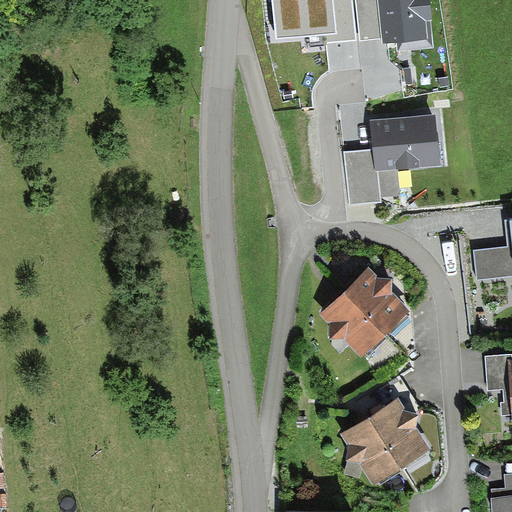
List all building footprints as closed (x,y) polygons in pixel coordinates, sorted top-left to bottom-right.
[(350,0),(273,0),(277,37),(327,32),(328,41),(354,39),(350,0)] [(357,0),(361,39),(383,37),(384,42),(399,41),(400,49),(433,46),(428,0),(357,0)] [(443,163),(435,108),(373,116),(377,147),(345,151),(351,200),(397,194),(393,169),(443,163)] [(511,216),(509,217),(511,245),(511,246),(477,251),(481,278),(511,274),(511,216)] [(363,352),(406,314),(368,270),(324,308),(363,352)] [(509,385),(511,428),(511,427),(511,355),(490,356),(492,386),(509,385)] [(374,480),(425,449),(394,399),(344,430),(374,480)] [(497,511),(511,511),(511,458),(505,460),(507,486),(496,487),(497,511)] [(282,500),(281,511),(351,511),(352,501),(282,500)]
